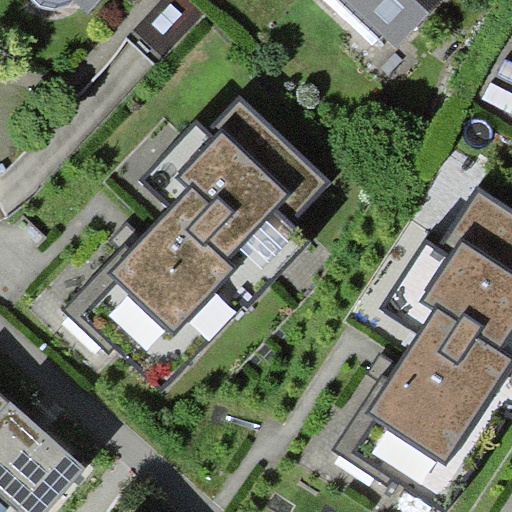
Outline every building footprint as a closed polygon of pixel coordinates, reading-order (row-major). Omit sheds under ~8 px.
[(63,0),(76,11),(87,0),(63,0)] [(344,0),(392,44),(432,0),(344,0)] [(72,317),(165,400),(299,251),(278,232),(320,186),(241,116),(210,150),(195,136),(153,183),(175,203),(72,317)] [(400,492),(407,481),(453,510),(511,417),(511,224),(474,201),(447,244),(420,227),(361,319),(413,352),(407,362),(398,375),(388,369),(336,451),(400,492)] [(0,511),(46,511),(87,466),(50,433),(25,410),(0,388),(0,511)]
